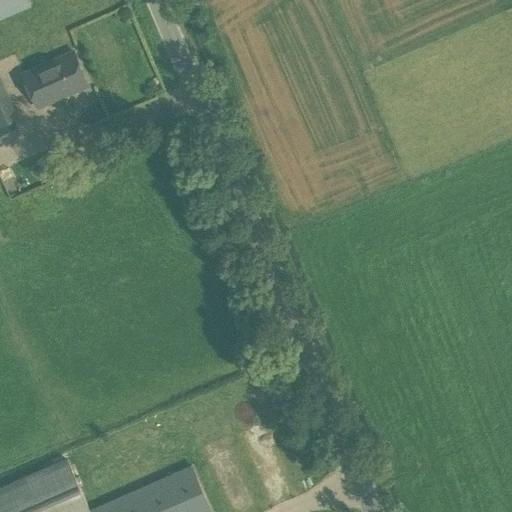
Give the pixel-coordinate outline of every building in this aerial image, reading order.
[(0,0),(0,22),(37,5),(34,0),(0,0)] [(9,52),(46,43),(40,22),(4,32),(9,52)] [(73,51),(23,73),(39,109),(89,86),(73,51)] [(0,125),(17,118),(0,79),(0,125)] [(0,158),(12,184),(25,178),(6,136),(0,139),(0,158)] [(69,459),(0,488),(0,511),(89,511),(92,511),(69,459)] [(89,511),(212,511),(193,467),(92,511),(89,511)]
